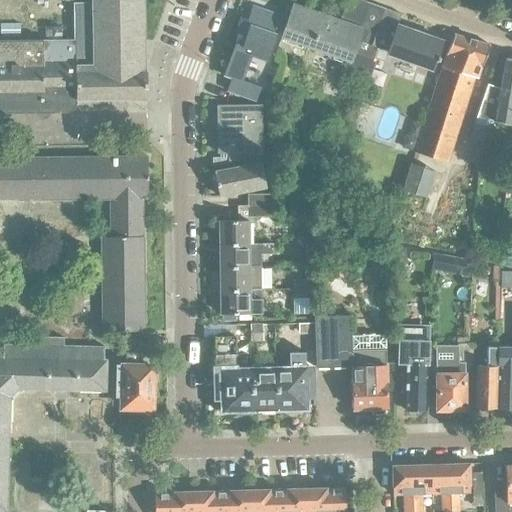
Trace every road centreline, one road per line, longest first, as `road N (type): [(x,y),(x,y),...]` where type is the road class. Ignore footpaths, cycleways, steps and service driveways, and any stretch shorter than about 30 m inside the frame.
road 1 (residential): [(183,450),(185,143)]
road 2 (residential): [(183,450),(373,445)]
road 3 (residential): [(0,137),(185,143)]
road 4 (residential): [(185,143),(180,85),(211,0)]
road 5 (residential): [(373,445),(511,440)]
road 6 (residential): [(395,0),(511,39)]
